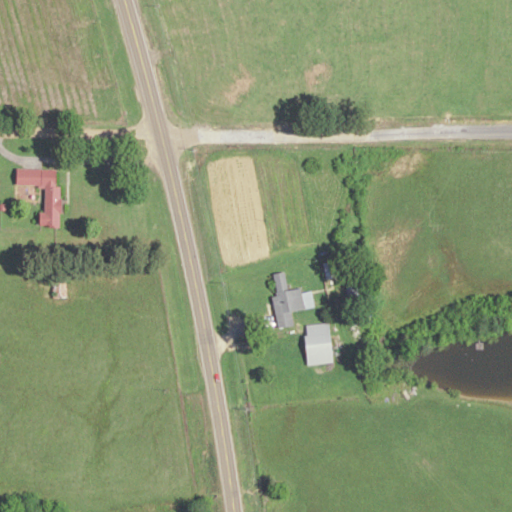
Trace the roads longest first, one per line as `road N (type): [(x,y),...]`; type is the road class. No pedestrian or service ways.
road 1 (primary): [(231,511),(211,361),(122,0)]
road 2 (residential): [(511,140),(0,134)]
